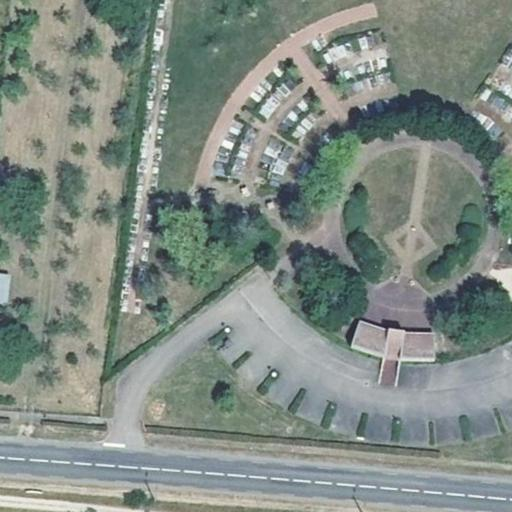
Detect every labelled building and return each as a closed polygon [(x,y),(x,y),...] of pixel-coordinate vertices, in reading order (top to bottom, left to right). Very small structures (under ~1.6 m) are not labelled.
[(0,271),(0,303),(8,304),(9,272),(0,271)] [(383,355),(388,332),(357,324),(350,345),(354,347),(366,351),(379,355),(383,355)] [(401,335),(388,332),(383,355),(392,357),(398,358),(401,335)] [(414,359),(416,336),(401,335),(398,358),(405,359),(414,359)] [(431,359),(433,359),(433,336),(416,336),(414,359),(418,360),(431,359)]
